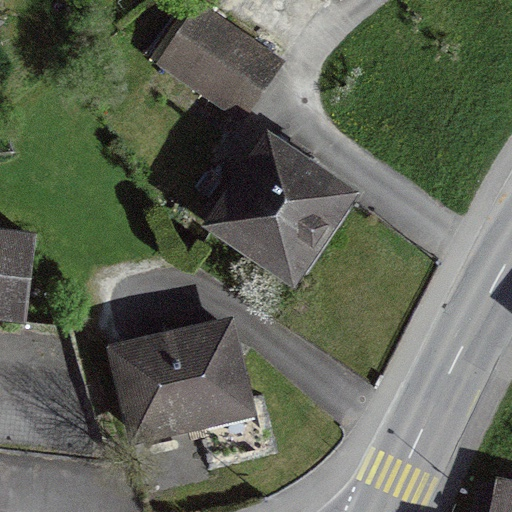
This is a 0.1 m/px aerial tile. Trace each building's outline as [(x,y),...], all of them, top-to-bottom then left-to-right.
[(194,13),(159,63),(237,116),(271,66),(194,13)] [(213,227),(288,279),(342,199),(266,148),(213,227)] [(0,319),(19,322),(29,240),(0,237),(0,319)] [(134,439),(243,413),(223,331),(114,358),(134,439)] [(511,511),(511,492),(499,490),(494,511),(511,511)]
